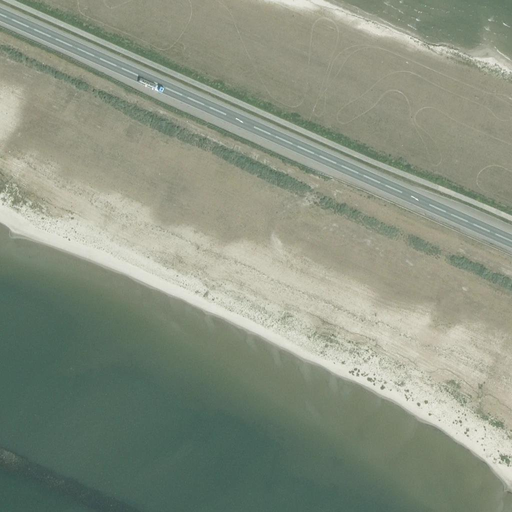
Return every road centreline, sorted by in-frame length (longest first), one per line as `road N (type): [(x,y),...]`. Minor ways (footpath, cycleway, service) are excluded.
road 1 (trunk): [(511,241),(0,13)]
road 2 (unknown): [(319,154),(362,188),(511,259)]
